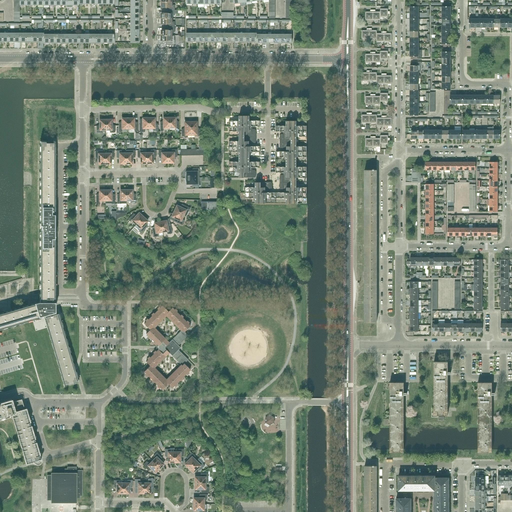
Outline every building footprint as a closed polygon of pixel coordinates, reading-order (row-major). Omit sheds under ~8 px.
[(172,5),(172,2),(162,2),(162,7),(167,7),(167,10),(175,10),(175,5),(172,5)] [(388,12),(388,9),(380,9),(380,12),(380,17),(388,17),(388,14),(390,14),(390,12),(388,12)] [(175,16),(175,10),(167,10),(167,13),(162,13),(162,19),(172,19),(172,16),(175,16)] [(172,22),(172,19),(162,19),(161,24),(167,24),(167,27),(175,27),(175,22),(172,22)] [(175,32),(175,27),(167,27),(167,30),(162,30),(162,35),(172,36),(172,32),(175,32)] [(172,39),(172,36),(162,35),(162,41),(168,41),(168,44),(166,44),(175,44),(175,39),(172,39)] [(421,59),(421,50),(418,50),(410,50),(410,56),(411,57),(417,56),(417,59),(421,59)] [(388,54),(388,51),(380,51),(380,54),(380,60),(388,60),(388,56),(389,56),(390,54),(388,54)] [(411,65),(410,65),(410,72),(418,72),(421,72),(421,62),(417,62),(417,65),(411,65)] [(388,96),(388,93),(380,93),(380,96),(380,102),(388,102),(388,98),(389,98),(390,96),(388,96)] [(255,129),(250,129),(251,127),(260,126),(260,121),(250,121),(250,116),(239,116),(239,121),(229,121),(229,132),(239,132),(239,136),(256,136),(256,131),(255,129)] [(149,128),(149,118),(149,117),(148,117),(147,118),(146,118),(145,118),(143,118),(143,124),(142,124),(139,124),(139,132),(145,132),(145,128),(149,128)] [(151,118),(150,118),(149,117),(149,118),(149,128),(152,128),(153,131),(158,131),(158,124),(155,124),(155,123),(155,118),(152,118),(151,118)] [(169,128),(169,118),(169,117),(168,117),(167,118),(165,118),(163,118),(163,121),(163,122),(160,122),(160,132),(163,132),(163,131),(164,128),(169,128)] [(172,117),(171,117),(170,117),(169,117),(169,118),(169,128),(175,128),(176,131),(179,131),(179,122),(176,122),(175,121),(175,118),(173,118),(172,117)] [(128,129),(128,118),(127,118),(126,118),(125,118),(124,119),(122,119),(122,122),(121,123),(118,123),(119,132),(122,132),(122,129),(128,129)] [(131,118),(130,118),(128,118),(128,129),(134,129),(134,132),(135,132),(137,132),(137,122),(135,122),(134,122),(134,118),(132,119),(131,118)] [(102,130),(106,130),(105,119),(104,119),(103,120),(102,120),(100,120),(100,125),(99,126),(96,126),(96,133),(102,133),(102,130)] [(108,119),(107,119),(106,119),(105,119),(106,130),(109,130),(110,133),(115,133),(115,126),(112,126),(112,125),(112,120),(109,120),(108,119)] [(188,135),(191,135),(191,121),(190,121),(189,121),(188,122),(187,122),(185,122),(185,129),(184,129),(181,129),(181,137),(187,137),(187,136),(188,135)] [(193,122),(192,121),(191,121),(191,135),(194,135),(194,136),(200,136),(200,129),(197,129),(197,122),(194,122),(193,122)] [(280,142),(297,142),(297,137),(307,137),(307,126),(297,126),(297,121),(286,121),(286,126),(276,126),(276,132),(285,132),(285,135),(281,135),(280,136),(280,142)] [(390,138),(388,138),(388,135),(380,135),(380,138),(380,144),(388,144),(388,140),(390,140),(390,138)] [(256,136),(239,136),(239,141),(229,141),(229,152),(239,152),(239,157),(250,157),(250,152),(260,152),(260,146),(250,146),(250,143),(255,143),(256,142),(256,136)] [(286,157),(286,161),(297,161),(297,157),(307,157),(307,146),(297,146),(297,142),(280,142),(280,147),(281,148),(285,148),(285,151),(276,151),(276,157),(286,157)] [(0,314),(0,327),(23,321),(45,314),(65,384),(76,381),(78,380),(74,369),(60,319),(58,314),(57,314),(55,315),(54,312),(55,312),(55,310),(55,303),(55,302),(53,302),(53,294),(55,294),(55,288),(54,288),(54,286),(55,286),(55,284),(54,284),(54,282),(55,282),(55,280),(54,280),(54,277),(55,277),(55,275),(54,275),(54,273),(55,273),(55,271),(54,271),(54,269),(55,269),(55,267),(54,267),(54,265),(55,265),(55,263),(54,260),(55,260),(55,258),(54,258),(54,256),(55,256),(55,254),(54,254),(54,252),(55,252),(55,250),(55,247),(55,245),(54,243),(55,243),(55,241),(54,241),(54,239),(55,239),(55,234),(55,233),(55,231),(57,231),(57,223),(55,223),(55,221),(55,220),(55,211),(54,211),(54,209),(55,209),(55,207),(54,207),(54,205),(55,205),(55,203),(54,203),(54,200),(55,200),(55,198),(54,198),(54,196),(55,196),(55,194),(54,194),(54,192),(55,192),(55,190),(54,190),(55,187),(55,185),(54,185),(54,183),(55,183),(55,181),(54,181),(55,179),(55,177),(54,177),(54,174),(55,174),(55,172),(54,172),(54,170),(55,170),(55,168),(54,168),(54,166),(55,166),(55,164),(54,164),(54,162),(55,162),(55,159),(54,159),(54,157),(55,157),(55,155),(54,155),(54,153),(55,153),(55,151),(54,149),(55,149),(55,143),(53,143),(42,143),(42,294),(42,296),(42,297),(42,300),(42,301),(42,302),(39,302),(36,303),(37,305),(4,314),(3,314),(0,314)] [(130,151),(126,151),(126,153),(126,156),(126,165),(128,164),(129,164),(130,164),(132,164),(132,159),(132,158),(135,158),(135,150),(131,151),(130,151)] [(143,153),(143,151),(143,150),(137,150),(137,157),(140,157),(141,158),(141,163),(143,163),(144,164),(145,164),(146,164),(147,164),(147,153),(143,153)] [(153,157),(156,157),(156,150),(151,150),(151,151),(150,153),(147,153),(147,164),(148,164),(150,164),(150,163),(153,163),(153,158),(153,157)] [(164,153),(163,150),(158,150),(158,157),(161,157),(162,158),(162,163),(164,163),(165,164),(166,164),(167,164),(168,164),(168,153),(164,153)] [(174,157),(177,157),(177,150),(172,150),(171,153),(168,153),(168,164),(170,164),(171,163),(172,163),(174,163),(174,158),(174,157)] [(99,151),(95,151),(95,158),(96,158),(98,158),(99,159),(99,160),(99,164),(101,164),(102,165),(103,165),(104,165),(105,165),(105,155),(105,154),(105,151),(101,151),(99,151)] [(108,154),(105,154),(105,155),(105,165),(106,165),(107,164),(109,164),(111,164),(111,160),(111,159),(112,158),(114,158),(114,151),(109,151),(108,154)] [(122,151),(116,151),(116,158),(117,158),(119,158),(120,158),(120,159),(120,164),(122,164),(123,164),(124,164),(125,165),(126,165),(126,156),(126,153),(122,154),(122,151)] [(250,157),(239,157),(239,162),(229,162),(229,173),(239,173),(239,178),(255,178),(256,177),(256,172),(255,171),(250,171),(250,167),(260,167),(260,162),(250,162),(250,157)] [(280,183),(297,183),(297,178),(307,178),(307,167),(297,167),(297,161),(286,161),(286,167),(276,167),(276,173),(285,173),(285,176),(281,176),(280,177),(280,183)] [(199,178),(199,169),(193,169),(193,172),(191,172),(186,172),(185,178),(199,178)] [(377,170),(374,170),(374,169),(373,169),(373,170),(365,170),(365,189),(377,189),(377,170)] [(199,187),(199,178),(185,178),(186,184),(191,184),(193,184),(193,187),(199,187)] [(275,198),(275,193),(266,193),(266,189),(271,189),(272,188),(272,183),(271,182),(255,182),(255,187),(245,187),(245,198),(255,198),(255,203),(266,203),(266,198),(275,198)] [(275,193),(275,198),(286,198),(286,203),(296,203),(296,198),(307,198),(307,188),(297,187),(297,183),(280,183),(280,188),(281,190),(285,190),(285,193),(275,193)] [(127,204),(126,200),(126,189),(125,190),(124,190),(123,190),(120,190),(120,194),(117,194),(117,204),(127,204)] [(129,190),(128,189),(127,189),(126,189),(126,200),(130,200),(131,203),(131,204),(132,204),(133,204),(134,204),(135,204),(136,204),(136,203),(136,202),(136,201),(136,200),(136,194),(133,194),(132,193),(132,190),(130,190),(129,190)] [(377,208),(377,189),(365,189),(365,208),(377,208)] [(105,201),(105,190),(104,190),(103,190),(101,191),(99,191),(99,194),(99,195),(96,195),(96,204),(99,204),(100,201),(105,201)] [(108,190),(107,190),(106,190),(105,190),(105,201),(105,204),(115,204),(115,194),(112,194),(111,194),(111,190),(109,190),(108,190)] [(174,210),(173,211),(183,216),(186,217),(188,211),(189,212),(190,208),(182,204),(181,205),(180,207),(179,207),(177,206),(176,208),(175,208),(174,209),(174,210)] [(377,227),(377,208),(365,208),(365,227),(377,227)] [(173,214),(172,217),(175,218),(175,219),(174,221),(179,224),(180,225),(181,225),(182,225),(183,225),(183,224),(184,223),(184,222),(184,221),(182,219),(183,216),(173,211),(173,212),(173,213),(173,214)] [(134,214),(127,221),(129,223),(132,221),(136,225),(144,217),(143,216),(142,216),(141,215),(140,215),(139,213),(137,215),(137,216),(136,216),(134,214)] [(136,225),(134,227),(139,231),(139,232),(141,234),(147,226),(145,225),(145,224),(146,223),(148,221),(146,220),(145,219),(145,218),(144,217),(136,225)] [(159,233),(162,232),(160,221),(159,221),(158,222),(157,222),(157,223),(154,223),(155,226),(154,227),(152,228),(153,234),(153,235),(153,236),(153,237),(154,237),(155,237),(156,237),(157,237),(158,236),(159,233)] [(167,225),(167,224),(166,221),(164,221),(163,221),(162,221),(161,221),(160,221),(162,232),(166,231),(167,234),(169,234),(170,234),(171,234),(172,234),(172,233),(172,232),(172,231),(171,230),(170,224),(167,225)] [(377,246),(377,227),(365,227),(365,246),(377,246)] [(377,265),(377,246),(365,246),(365,265),(377,265)] [(377,284),(377,265),(365,265),(365,284),(377,284)] [(377,303),(377,284),(365,284),(365,303),(377,303)] [(377,322),(377,303),(365,303),(365,322),(377,322)] [(178,350),(180,348),(178,346),(188,336),(184,332),(190,326),(172,308),(168,311),(162,306),(144,324),(150,330),(146,334),(158,346),(157,347),(157,348),(157,349),(158,350),(146,362),(150,366),(144,372),(162,390),(168,384),(172,388),(190,370),(184,364),(188,360),(178,350)] [(33,360),(36,359),(35,358),(41,356),(40,352),(31,354),(33,360)] [(446,362),(448,362),(448,361),(434,361),(434,362),(435,362),(435,415),(434,415),(434,417),(437,417),(437,415),(448,415),(448,414),(446,414),(446,374),(448,374),(449,373),(449,372),(449,371),(448,370),(446,370),(446,362)] [(404,383),(404,382),(390,382),(390,383),(391,383),(391,450),(391,451),(390,451),(390,452),(404,452),(404,451),(403,451),(402,395),(404,395),(406,394),(404,391),(402,391),(402,383),(404,383)] [(490,383),(492,383),(492,382),(478,382),(478,383),(479,383),(479,450),(479,451),(478,451),(478,452),(492,452),(492,451),(490,451),(490,395),(492,395),(494,394),(492,391),(490,391),(490,383)] [(0,416),(9,414),(9,415),(12,414),(13,417),(13,418),(15,417),(27,459),(28,463),(30,463),(34,461),(34,462),(35,462),(35,463),(36,463),(37,464),(38,464),(39,463),(40,463),(40,462),(41,462),(41,461),(41,460),(41,459),(40,459),(40,457),(40,456),(40,457),(40,455),(39,454),(38,451),(39,451),(38,450),(37,447),(37,446),(36,443),(36,442),(35,441),(36,441),(35,440),(35,439),(35,438),(34,435),(33,434),(32,431),(33,431),(32,430),(31,426),(31,424),(30,423),(30,424),(30,422),(30,421),(29,418),(29,417),(28,417),(27,414),(28,414),(27,413),(26,410),(26,409),(24,409),(24,406),(23,405),(22,402),(22,401),(22,399),(20,400),(19,400),(16,401),(15,401),(13,402),(12,402),(12,401),(12,400),(11,400),(8,401),(8,400),(7,401),(5,401),(4,402),(3,402),(2,402),(1,403),(0,403),(0,416)] [(274,423),(274,418),(270,415),(266,418),(266,423),(270,425),(274,423)] [(171,452),(170,450),(170,449),(165,449),(165,456),(167,456),(168,457),(168,462),(170,462),(171,463),(172,463),(173,463),(174,463),(174,452),(171,452)] [(181,456),(183,456),(183,449),(178,449),(178,450),(177,452),(174,452),(174,463),(175,463),(176,463),(177,463),(178,462),(180,462),(180,457),(181,456)] [(160,459),(162,458),(157,453),(153,456),(155,459),(152,461),(160,469),(161,468),(162,467),(162,466),(164,464),(160,460),(160,459)] [(195,457),(195,456),(191,453),(186,458),(188,460),(185,464),(186,466),(186,467),(187,468),(188,469),(196,461),(194,459),(195,457)] [(160,469),(152,461),(150,464),(147,462),(146,461),(143,465),(148,471),(150,469),(151,469),(155,473),(157,471),(158,471),(159,470),(160,469)] [(201,462),(198,464),(196,461),(188,469),(189,470),(190,471),(191,471),(193,473),(197,469),(198,469),(200,471),(205,466),(201,462)] [(377,485),(377,466),(373,466),(373,465),(371,465),(371,466),(365,466),(365,485),(377,485)] [(82,482),(82,470),(76,470),(76,467),(67,467),(67,469),(65,469),(65,473),(51,473),(51,475),(47,475),(47,500),(51,500),(51,502),(76,502),(76,498),(80,498),(80,495),(82,495),(82,482)] [(208,479),(208,474),(201,474),(201,476),(200,477),(195,477),(195,479),(194,480),(194,481),(194,483),(205,483),(205,480),(208,479)] [(407,475),(398,475),(398,488),(399,488),(399,490),(402,490),(407,490),(409,490),(414,490),(417,490),(422,490),(424,490),(429,490),(431,490),(432,490),(434,490),(434,493),(434,497),(434,498),(434,501),(434,504),(434,508),(434,511),(433,511),(448,511),(449,511),(449,508),(449,503),(449,501),(449,496),(449,493),(449,488),(449,486),(449,481),(448,478),(447,478),(435,478),(435,476),(435,475),(434,475),(432,475),(431,475),(429,475),(425,475),(422,475),(418,475),(414,476),(414,475),(410,475),(410,476),(407,476),(407,475)] [(153,479),(152,478),(151,478),(150,479),(149,479),(147,483),(144,483),(144,494),(145,494),(146,494),(147,494),(148,493),(150,493),(150,488),(151,487),(154,487),(153,482),(154,481),(154,480),(153,479)] [(141,483),(140,480),(140,479),(135,479),(135,487),(137,487),(138,488),(138,493),(140,493),(141,494),(142,494),(144,494),(144,483),(141,483)] [(120,483),(119,481),(119,480),(114,480),(114,487),(116,487),(117,488),(117,493),(119,493),(120,494),(121,494),(123,494),(123,483),(120,483)] [(130,487),(132,487),(132,480),(127,480),(127,481),(126,483),(123,483),(123,494),(124,494),(125,494),(126,494),(127,493),(129,493),(129,488),(130,487)] [(208,487),(205,487),(205,483),(194,483),(194,484),(194,485),(194,486),(195,487),(195,489),(200,489),(201,490),(201,493),(209,493),(209,487),(208,487)] [(377,504),(377,485),(365,485),(364,504),(377,504)] [(206,500),(207,500),(207,495),(199,495),(199,497),(199,498),(194,498),(194,500),(193,501),(193,502),(193,504),(204,504),(204,501),(206,500)] [(409,498),(396,498),(396,506),(396,510),(396,511),(410,511),(411,509),(411,506),(411,502),(411,499),(409,499),(409,498)]
